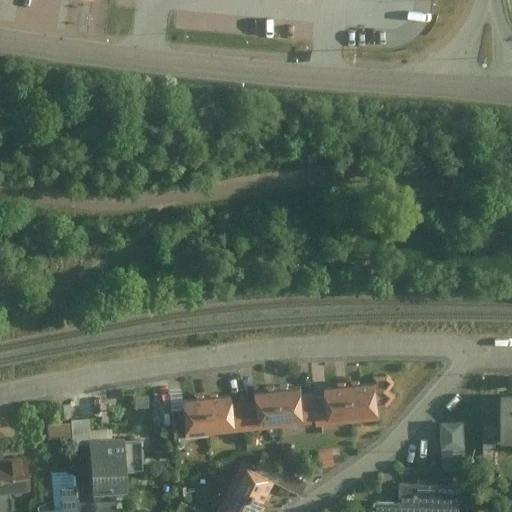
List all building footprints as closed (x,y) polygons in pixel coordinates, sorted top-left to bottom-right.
[(392,381),(385,375),(372,376),(373,381),(375,404),(387,402),(393,395),(385,389),(392,381)] [(340,384),(323,386),(324,395),(326,418),(376,413),(375,404),(373,381),(355,383),(340,384)] [(169,409),(182,408),(182,400),(180,388),(167,389),(169,409)] [(301,394),(301,388),(283,390),(268,391),(251,393),(251,399),(254,422),(303,417),(301,394)] [(303,417),(315,416),(313,396),(312,393),(301,394),(303,417)] [(184,429),(232,424),(230,401),(229,395),(212,397),(197,398),(182,400),(182,408),(184,429)] [(313,396),(315,416),(315,420),(326,418),(324,395),(313,396)] [(232,424),(254,422),(251,399),(230,401),(232,424)] [(511,400),(502,400),(501,438),(511,438),(511,400)] [(131,403),(132,414),(143,413),(142,402),(131,403)] [(182,408),(169,409),(170,412),(171,425),(172,435),(185,434),(184,429),(182,408)] [(171,425),(170,412),(150,414),(151,427),(171,425)] [(89,427),(88,416),(68,417),(70,442),(89,441),(89,427)] [(466,447),(465,419),(442,420),(443,448),(466,447)] [(89,427),(89,441),(110,440),(109,426),(89,427)] [(489,466),(489,432),(478,432),(479,466),(489,466)] [(122,439),(124,468),(141,467),(139,438),(122,439)] [(92,486),(124,484),(124,468),(122,439),(110,440),(89,441),(92,486)] [(339,446),(324,448),(326,464),(341,462),(339,446)] [(466,447),(443,448),(437,476),(460,475),(466,447)] [(29,488),(25,456),(0,458),(0,488),(8,488),(8,491),(29,488)] [(252,470),(272,480),(277,482),(283,469),(258,457),(252,470)] [(229,511),(257,511),(272,480),(252,470),(242,466),(222,508),(229,511)] [(283,469),(277,482),(300,493),(306,480),(283,469)] [(75,511),(75,506),(72,470),(52,471),(55,508),(36,510),(36,511),(75,511)] [(461,511),(461,486),(402,486),(402,503),(377,503),(376,511),(461,511)] [(8,488),(0,488),(0,509),(10,508),(8,491),(8,488)] [(203,511),(181,501),(176,511),(203,511)] [(75,506),(75,511),(117,511),(116,503),(75,506)]
